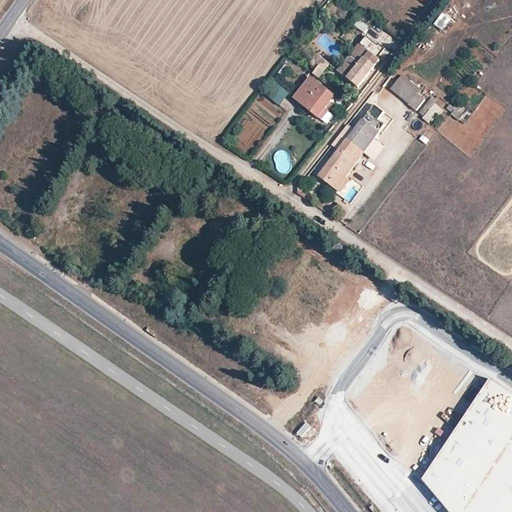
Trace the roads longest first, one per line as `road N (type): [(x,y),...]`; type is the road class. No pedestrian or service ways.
road 1 (track): [(511,343),(10,18)]
road 2 (unclassified): [(0,241),(305,462),(347,511)]
road 3 (unknown): [(289,199),(436,0)]
